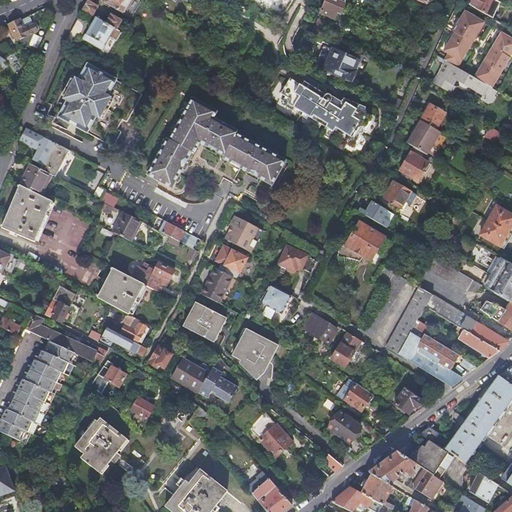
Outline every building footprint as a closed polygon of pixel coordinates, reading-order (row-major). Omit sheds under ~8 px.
[(86,0),(80,11),(91,17),(97,6),(86,0)] [(106,0),(105,3),(124,14),(131,0),(106,0)] [(347,6),(333,0),(330,0),(324,15),(338,21),(341,15),(344,16),(349,6),(347,6)] [(470,0),(468,5),(492,19),(500,3),(493,0),(470,0)] [(104,24),(115,30),(121,19),(110,13),(104,24)] [(449,55),(445,61),(457,69),(483,24),(464,13),(453,32),(454,34),(444,52),(449,55)] [(115,43),(121,33),(115,30),(104,24),(94,18),(81,40),(102,52),(109,39),(115,43)] [(18,20),(9,25),(16,38),(24,34),(18,20)] [(419,37),(433,43),(435,38),(421,32),(419,37)] [(511,40),(501,34),(474,79),(491,89),(511,54),(511,40)] [(333,50),(324,70),(349,81),(359,61),(333,50)] [(445,61),(444,61),(430,83),(444,92),(446,89),(447,90),(448,87),(450,88),(451,86),(453,87),(456,86),(461,89),(465,88),(468,90),(466,93),(479,101),(478,102),(483,105),(489,103),(492,98),(490,96),(493,91),(491,89),(474,79),(457,69),(445,61)] [(145,96),(90,66),(81,82),(78,80),(66,101),(69,103),(61,118),(116,149),(124,133),(120,131),(125,122),(129,124),(145,96)] [(291,99),(288,104),(286,106),(293,110),(295,108),(304,113),(302,116),(307,119),(309,116),(325,127),(321,134),(336,143),(340,145),(343,146),(344,146),(346,145),(347,143),(351,145),(357,136),(355,134),(361,124),(363,125),(369,115),(366,113),(365,105),(343,98),(339,105),(331,100),(332,99),(331,96),(330,95),(329,94),(327,94),(325,95),(323,98),(321,96),(320,98),(313,95),(317,89),(302,81),(300,84),(290,77),(280,92),(291,99)] [(63,99),(66,101),(78,80),(75,79),(63,99)] [(195,100),(185,119),(283,173),(288,163),(239,136),(240,134),(216,120),(220,114),(195,100)] [(420,120),(422,121),(436,130),(445,114),(438,110),(440,108),(431,103),(420,120)] [(283,173),(185,119),(172,141),(170,140),(150,176),(176,190),(187,169),(222,189),(226,180),(235,185),(244,171),(275,188),(283,173)] [(422,121),(409,144),(413,146),(428,156),(442,133),(436,130),(422,121)] [(506,137),(489,126),(483,136),(500,147),(506,137)] [(40,170),(51,176),(55,178),(69,152),(44,139),(27,130),(20,141),(22,142),(34,148),(38,150),(33,160),(43,165),(40,170)] [(417,179),(431,157),(428,156),(413,146),(399,169),(417,179)] [(29,158),(33,160),(38,150),(34,148),(29,158)] [(30,165),(19,186),(41,196),(51,176),(40,170),(30,165)] [(102,174),(96,186),(101,188),(107,176),(102,174)] [(383,196),(385,198),(400,206),(411,190),(393,179),(383,196)] [(41,196),(19,186),(2,228),(35,244),(52,202),(41,196)] [(115,207),(119,199),(110,194),(106,203),(115,207)] [(362,210),(360,214),(377,224),(386,209),(374,202),(368,213),(362,210)] [(511,215),(496,206),(480,234),(499,246),(511,223),(511,215)] [(466,207),(461,215),(466,217),(471,210),(466,207)] [(123,214),(112,233),(133,243),(143,224),(123,214)] [(226,241),(228,242),(254,255),(265,233),(236,218),(231,227),(233,228),(226,241)] [(363,256),(371,261),(376,264),(390,240),(358,222),(345,246),(339,245),(337,257),(343,258),(341,265),(354,268),(358,264),(363,256)] [(185,233),(168,223),(162,234),(180,243),(185,233)] [(238,249),(236,252),(223,245),(215,260),(239,273),(247,258),(246,258),(248,254),(238,249)] [(311,275),(317,262),(308,258),(309,256),(287,246),(278,265),(286,269),(287,272),(292,275),(296,274),(296,272),(301,270),(311,275)] [(196,262),(200,252),(190,248),(186,258),(196,262)] [(0,272),(1,273),(2,274),(11,258),(0,252),(0,272)] [(511,265),(498,257),(495,255),(477,284),(481,286),(482,287),(509,303),(511,304),(511,265)] [(439,261),(430,256),(424,266),(463,291),(480,291),(482,287),(481,286),(477,284),(439,261)] [(131,279),(145,286),(161,295),(168,283),(173,273),(156,265),(153,271),(142,265),(139,270),(136,269),(131,279)] [(388,287),(399,271),(390,266),(389,266),(386,265),(376,279),(388,287)] [(113,269),(98,298),(113,305),(130,314),(145,286),(131,279),(113,269)] [(199,294),(223,307),(238,281),(216,269),(211,277),(209,276),(199,294)] [(385,292),(359,331),(371,338),(410,279),(399,271),(388,287),(385,292)] [(407,296),(415,300),(422,288),(414,283),(407,296)] [(60,287),(54,299),(45,315),(62,324),(64,319),(67,320),(70,315),(67,313),(77,295),(60,287)] [(278,322),(291,298),(271,287),(258,311),(278,322)] [(501,350),(509,341),(506,339),(504,342),(478,327),(486,315),(510,330),(511,327),(511,304),(509,303),(503,312),(486,305),(482,313),(473,308),(467,316),(422,288),(415,300),(386,348),(399,355),(415,329),(427,308),(461,329),(499,351),(501,350)] [(9,304),(0,299),(0,308),(5,311),(9,304)] [(201,305),(189,328),(216,343),(228,320),(201,305)] [(16,333),(21,336),(25,328),(27,324),(6,314),(2,322),(17,330),(16,333)] [(142,321),(130,314),(121,331),(139,340),(142,335),(144,336),(147,332),(145,330),(147,326),(141,323),(142,321)] [(338,330),(311,314),(303,328),(330,344),(338,330)] [(27,324),(25,328),(52,342),(77,354),(83,357),(95,363),(99,365),(107,353),(100,349),(97,355),(40,326),(43,320),(31,315),(27,324)] [(133,341),(108,328),(102,341),(112,346),(114,342),(130,350),(143,356),(148,348),(137,343),(133,341)] [(473,371),(479,366),(463,357),(460,355),(415,329),(399,355),(451,387),(463,378),(451,371),(456,362),(465,367),(465,366),(473,371)] [(490,358),(499,351),(461,329),(459,331),(466,336),(462,341),(468,344),(469,343),(483,352),(482,353),(490,358)] [(247,330),(233,357),(241,361),(240,365),(253,379),(262,371),(276,345),(247,330)] [(98,342),(102,336),(92,331),(89,337),(98,342)] [(357,352),(363,343),(349,334),(343,344),(333,359),(347,368),(357,352)] [(77,354),(52,342),(46,352),(44,351),(39,362),(37,361),(27,381),(24,380),(9,412),(7,411),(2,421),(0,419),(0,432),(21,443),(26,432),(28,433),(33,423),(35,424),(40,413),(46,403),(51,393),(53,394),(58,384),(63,373),(65,374),(70,363),(72,364),(77,354)] [(149,362),(156,366),(157,363),(164,367),(172,354),(158,347),(149,362)] [(78,367),(83,357),(77,354),(72,364),(76,366),(78,367)] [(173,376),(199,392),(211,374),(184,358),(173,376)] [(224,360),(221,359),(215,368),(223,373),(228,364),(224,360)] [(114,365),(108,361),(92,385),(102,395),(109,381),(119,387),(126,375),(113,367),(114,365)] [(71,377),(76,366),(72,364),(70,363),(65,374),(69,376),(71,377)] [(500,376),(501,378),(511,385),(511,367),(505,373),(500,376)] [(223,373),(215,368),(211,374),(199,392),(209,398),(213,391),(217,393),(216,396),(230,404),(240,389),(222,378),(225,374),(223,373)] [(69,376),(65,374),(63,373),(58,384),(62,385),(64,381),(66,382),(69,376)] [(453,457),(467,466),(487,438),(490,440),(511,408),(511,385),(501,378),(500,376),(496,379),(469,420),(454,410),(445,416),(463,428),(447,452),(453,457)] [(361,412),(373,395),(364,389),(356,383),(352,390),(345,385),(337,396),(344,401),(344,400),(361,412)] [(62,385),(58,384),(53,394),(56,396),(58,391),(60,392),(63,386),(62,385)] [(421,409),(428,404),(404,387),(393,403),(407,413),(411,407),(413,404),(415,406),(421,409)] [(56,396),(53,394),(51,393),(46,403),(51,406),(56,396)] [(138,399),(131,411),(146,420),(153,408),(138,399)] [(51,406),(46,403),(40,413),(46,416),(51,406)] [(209,416),(199,407),(190,423),(199,433),(209,416)] [(189,435),(187,433),(191,428),(168,412),(157,428),(182,446),(189,435)] [(46,416),(40,413),(35,424),(39,425),(40,426),(46,416)] [(355,458),(367,449),(352,437),(359,428),(339,413),(328,428),(348,443),(343,449),(355,458)] [(91,430),(89,428),(76,445),(85,452),(81,456),(99,470),(106,462),(108,464),(112,459),(118,452),(120,449),(124,443),(122,442),(127,437),(102,417),(99,420),(91,430)] [(88,428),(89,428),(91,430),(99,420),(95,418),(88,428)] [(28,433),(31,435),(33,436),(39,425),(35,424),(33,423),(28,433)] [(275,425),(258,440),(274,458),(291,443),(275,425)] [(429,428),(419,435),(428,441),(435,445),(440,436),(429,428)] [(26,432),(21,443),(26,445),(31,435),(28,433),(26,432)] [(131,440),(127,437),(122,442),(124,443),(120,449),(122,450),(131,440)] [(431,474),(439,479),(453,457),(447,452),(435,445),(428,441),(424,447),(422,445),(417,452),(415,450),(409,460),(415,464),(423,469),(427,471),(431,474)] [(342,467),(349,463),(330,448),(325,454),(342,467)] [(122,455),(118,452),(112,459),(116,463),(122,455)] [(397,452),(368,473),(371,475),(388,485),(394,480),(404,473),(407,477),(413,474),(409,468),(415,464),(409,460),(397,452)] [(335,473),(342,467),(325,454),(320,461),(335,473)] [(106,462),(99,470),(103,473),(110,465),(108,464),(106,462)] [(6,467),(0,468),(0,496),(15,491),(6,467)] [(187,481),(182,487),(167,506),(175,511),(206,511),(226,488),(202,469),(199,471),(191,482),(188,480),(187,481)] [(427,471),(423,469),(412,484),(408,483),(405,487),(413,491),(427,471)] [(265,511),(283,511),(291,506),(262,472),(255,478),(257,480),(246,489),(265,511)] [(439,479),(431,474),(418,492),(430,499),(440,485),(443,487),(446,484),(439,479)] [(487,479),(480,474),(470,491),(488,503),(499,487),(487,479)] [(361,494),(379,503),(387,508),(389,504),(384,501),(392,487),(388,485),(371,475),(361,494)] [(178,484),(182,487),(187,481),(183,477),(178,484)] [(226,488),(206,511),(212,511),(214,510),(224,498),(230,491),(226,488)] [(349,488),(330,503),(348,511),(350,511),(356,502),(374,511),(379,503),(361,494),(349,488)] [(403,504),(408,497),(398,491),(394,499),(403,504)] [(128,505),(139,499),(135,494),(125,500),(128,505)] [(466,498),(459,511),(484,511),(486,510),(466,498)] [(509,511),(511,510),(511,498),(495,511),(509,511)] [(409,511),(430,511),(432,510),(413,500),(409,511)]
